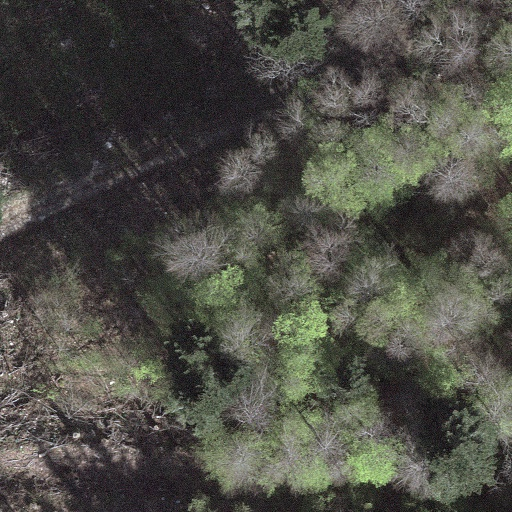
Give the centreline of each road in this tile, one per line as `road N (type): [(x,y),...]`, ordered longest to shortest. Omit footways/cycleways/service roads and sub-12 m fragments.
road 1 (track): [(507,0),(0,227)]
road 2 (track): [(0,478),(511,505)]
